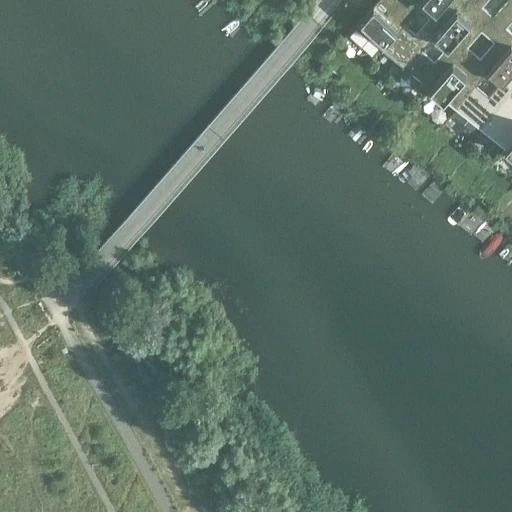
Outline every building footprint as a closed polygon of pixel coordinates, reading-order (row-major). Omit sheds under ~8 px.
[(380,46),(420,0),(377,0),(355,25),(380,46)] [(405,66),(463,0),(420,0),(380,46),(405,66)] [(430,85),(493,13),(483,4),(486,0),(463,0),(405,66),(430,85)] [(455,106),(511,40),(511,30),(507,25),(511,19),(511,0),(504,0),(493,13),(430,85),(455,106)] [(480,126),(511,88),(511,40),(455,106),(480,126)] [(505,146),(511,138),(511,88),(480,126),(505,146)]
